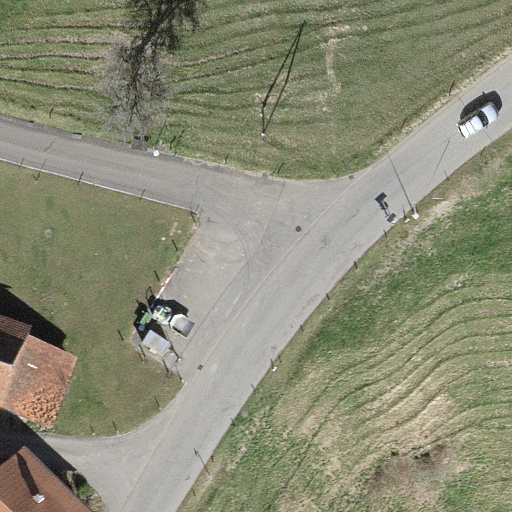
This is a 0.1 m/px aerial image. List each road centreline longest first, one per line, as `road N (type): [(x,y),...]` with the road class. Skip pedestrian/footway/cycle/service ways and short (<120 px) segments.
road 1 (residential): [(346,227),(0,138)]
road 2 (residential): [(147,511),(253,338),(346,227)]
road 3 (residential): [(346,227),(511,91)]
road 4 (track): [(169,474),(0,447)]
